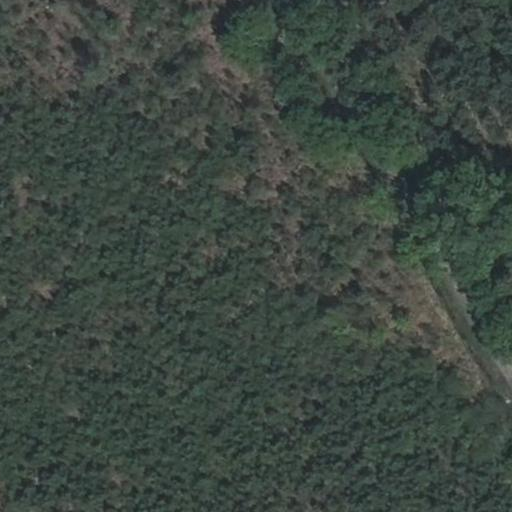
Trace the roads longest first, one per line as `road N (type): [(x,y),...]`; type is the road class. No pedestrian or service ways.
road 1 (track): [(434,239),(333,54),(293,0)]
road 2 (track): [(511,238),(434,239),(511,377)]
